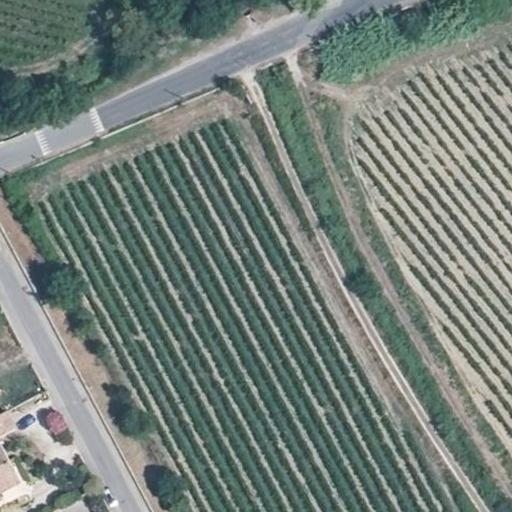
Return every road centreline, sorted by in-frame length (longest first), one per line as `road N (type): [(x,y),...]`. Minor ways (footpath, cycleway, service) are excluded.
road 1 (track): [(236,59),(338,272),(484,511)]
road 2 (tertiary): [(0,157),(370,0)]
road 3 (residential): [(0,269),(128,511)]
